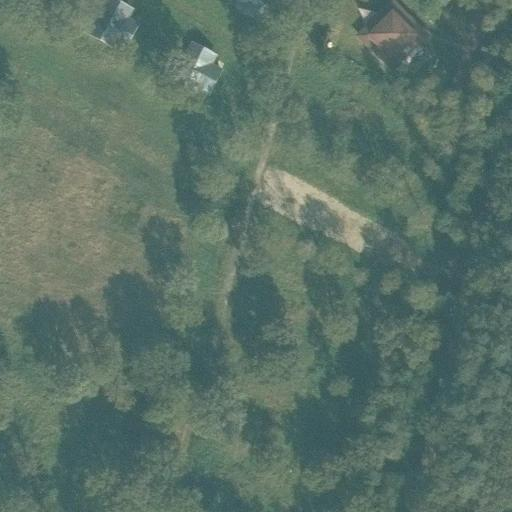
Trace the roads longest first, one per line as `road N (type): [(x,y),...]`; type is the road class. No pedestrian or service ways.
road 1 (unclassified): [(164,511),(302,0)]
road 2 (unclassified): [(413,511),(511,105)]
